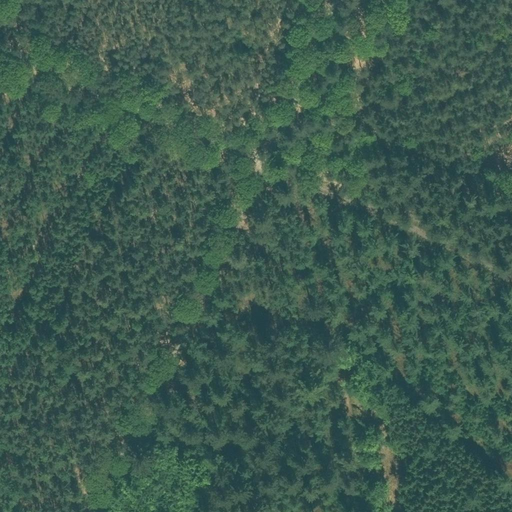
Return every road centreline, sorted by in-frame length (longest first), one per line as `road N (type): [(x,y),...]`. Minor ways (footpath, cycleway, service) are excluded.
road 1 (track): [(256,152),(76,511)]
road 2 (track): [(256,152),(511,273)]
road 3 (track): [(256,152),(0,43)]
road 4 (track): [(323,0),(256,152)]
